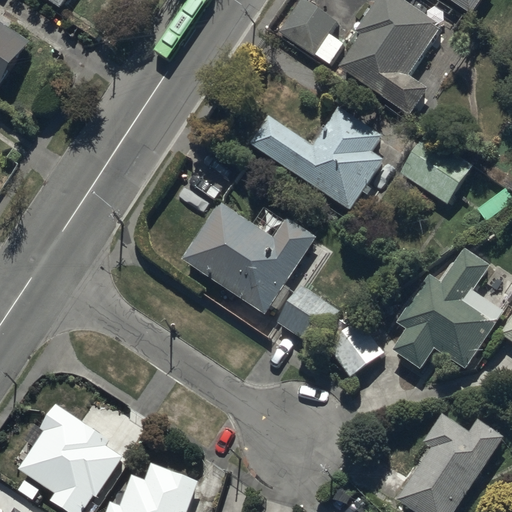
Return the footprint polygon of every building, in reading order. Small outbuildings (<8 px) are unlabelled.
[(45,0),(65,13),(73,0),(45,0)] [(446,29),(401,0),(383,0),(360,37),(363,39),(342,72),(415,120),(432,94),(412,81),(446,29)] [(447,0),(476,19),(488,0),(447,0)] [(304,3),(282,38),(332,69),(345,48),(332,40),(341,26),(304,3)] [(0,99),(36,47),(0,22),(0,99)] [(274,119),(254,148),(354,215),(388,165),(377,157),(389,139),(343,109),(318,148),(274,119)] [(427,137),(401,178),(451,209),(476,168),(427,137)] [(222,206),(185,262),(318,351),(342,315),(304,291),(301,296),(290,289),(321,243),(291,223),(277,243),(222,206)] [(411,335),(397,356),(425,376),(439,355),(468,375),(508,318),(477,296),(495,270),(470,253),(447,287),(435,279),(401,328),(411,335)] [(328,348),(352,382),(387,357),(362,323),(328,348)] [(87,511),(131,447),(83,415),(31,494),(49,507),(45,511),(87,511)] [(437,452),(401,504),(411,511),(460,511),(509,442),(483,424),(474,436),(446,416),(426,445),(437,452)] [(207,511),(179,493),(165,511),(207,511)]
